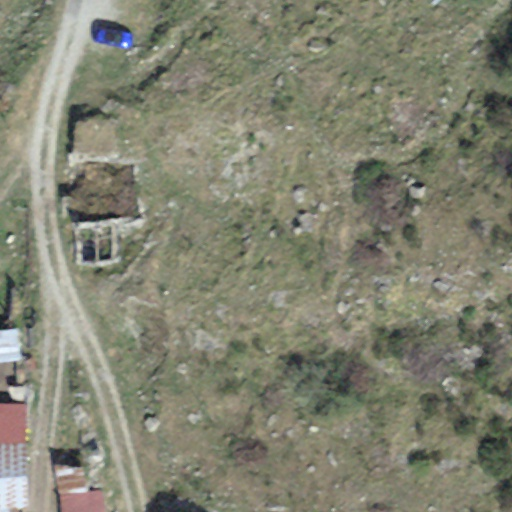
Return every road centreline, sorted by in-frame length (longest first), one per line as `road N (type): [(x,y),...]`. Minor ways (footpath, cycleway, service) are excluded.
road 1 (track): [(135,511),(95,372),(56,282),(38,185)]
road 2 (track): [(56,282),(34,511)]
road 3 (track): [(74,0),(48,95),(38,185)]
